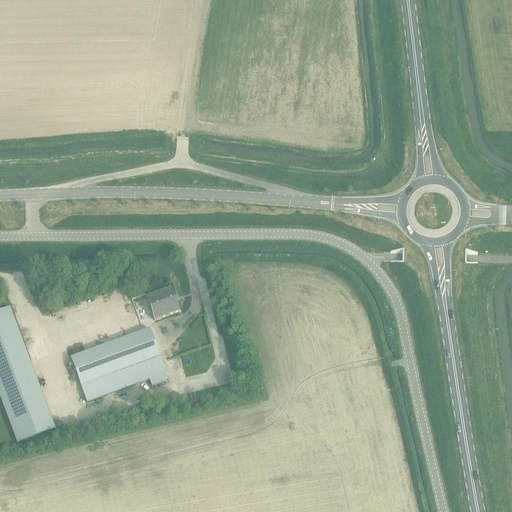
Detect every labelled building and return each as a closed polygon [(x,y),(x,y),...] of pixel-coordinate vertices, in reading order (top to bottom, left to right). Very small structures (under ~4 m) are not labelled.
[(145,298),(154,321),(179,311),(170,289),(145,298)] [(0,311),(0,399),(2,404),(39,389),(9,308),(0,311)] [(70,359),(79,384),(158,355),(149,330),(70,359)] [(158,355),(79,384),(86,403),(149,380),(151,387),(168,381),(158,355)] [(37,362),(42,375),(52,371),(49,364),(52,363),(49,356),(37,362)] [(39,389),(2,404),(17,444),(54,430),(40,392),(39,389)]
